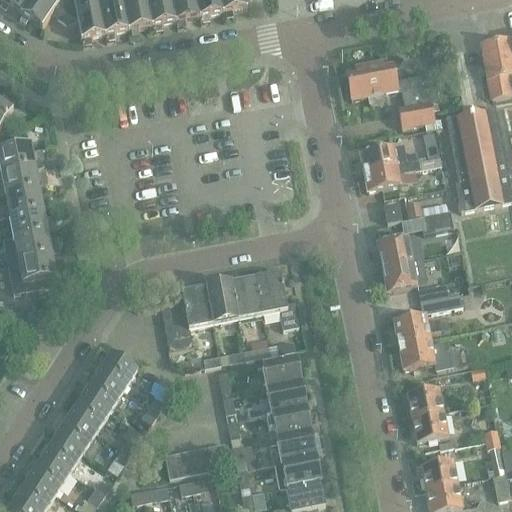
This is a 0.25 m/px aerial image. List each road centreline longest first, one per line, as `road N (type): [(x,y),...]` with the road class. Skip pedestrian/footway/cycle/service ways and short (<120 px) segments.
road 1 (residential): [(0,465),(113,290),(138,273),(342,236)]
road 2 (residential): [(304,32),(75,76),(45,68),(0,39)]
road 3 (residential): [(394,511),(342,236)]
road 4 (residential): [(342,236),(304,32)]
road 5 (residential): [(473,0),(304,32)]
